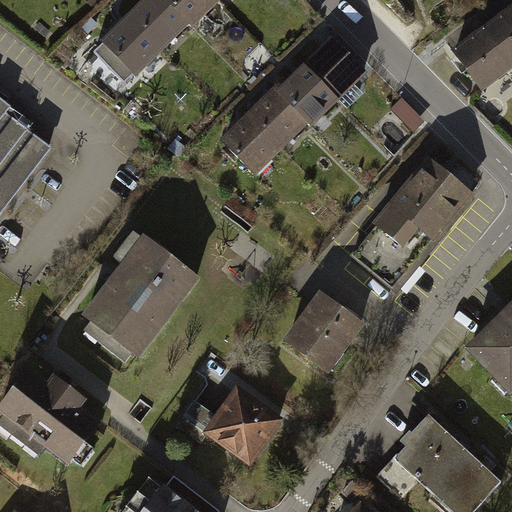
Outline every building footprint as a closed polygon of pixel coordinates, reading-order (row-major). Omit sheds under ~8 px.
[(151,0),(133,18),(164,49),(191,22),(168,0),(151,0)] [(218,0),(168,0),(191,22),(194,26),(220,1),(218,0)] [(511,15),(510,13),(482,35),(508,69),(511,65),(511,15)] [(133,18),(96,54),(127,85),(164,49),(133,18)] [(482,35),(454,56),(480,90),(508,69),(482,35)] [(335,42),(308,69),(338,99),(365,72),(335,42)] [(308,69),(282,94),(309,120),(312,124),(338,99),(308,69)] [(278,90),(251,116),(282,147),(309,120),(282,94),(278,90)] [(0,218),(51,151),(16,124),(21,117),(5,105),(10,99),(0,91),(0,218)] [(404,102),(394,113),(419,135),(429,123),(404,102)] [(251,116),(225,142),(255,173),(282,147),(251,116)] [(432,163),(354,257),(395,290),(405,278),(472,196),(446,174),(432,163)] [(140,358),(199,279),(145,240),(87,318),(140,358)] [(324,298),(290,343),(331,373),(364,327),(324,298)] [(511,310),(469,352),(511,395),(511,310)] [(71,464),(100,426),(78,410),(85,401),(56,380),(50,389),(30,374),(1,411),(71,464)] [(202,444),(209,434),(252,464),(282,423),(240,393),(220,420),(195,401),(178,426),(202,444)] [(418,441),(382,479),(401,496),(419,477),(456,511),(474,511),(500,486),(429,419),(413,436),(418,441)] [(192,511),(164,490),(147,511),(192,511)]
